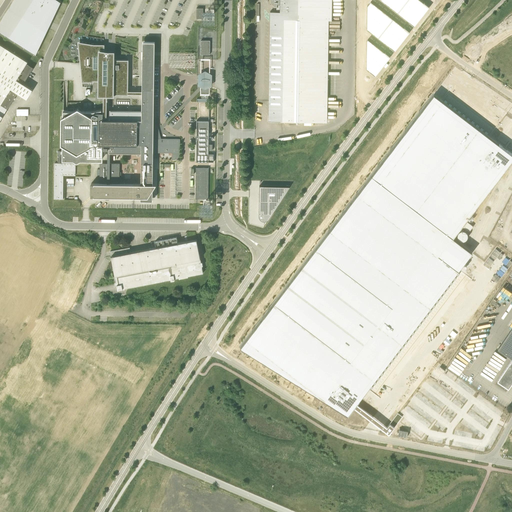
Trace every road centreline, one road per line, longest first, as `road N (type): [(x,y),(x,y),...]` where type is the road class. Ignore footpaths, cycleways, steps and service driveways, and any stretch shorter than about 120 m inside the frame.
road 1 (unclassified): [(204,343),(341,429),(490,459)]
road 2 (tertiary): [(267,251),(429,37)]
road 3 (unclassified): [(228,0),(228,221)]
road 4 (unclassified): [(43,182),(45,64),(74,0)]
road 5 (unclassified): [(228,221),(61,224),(45,212)]
road 6 (unclassified): [(287,511),(138,448)]
road 7 (tertiary): [(138,448),(204,343)]
